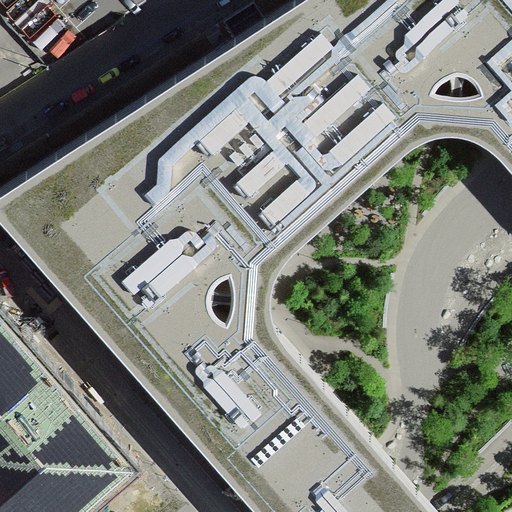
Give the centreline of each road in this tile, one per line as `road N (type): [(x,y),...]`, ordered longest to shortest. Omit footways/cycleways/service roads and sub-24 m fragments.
road 1 (residential): [(220,511),(0,265)]
road 2 (unclassified): [(192,0),(0,127)]
